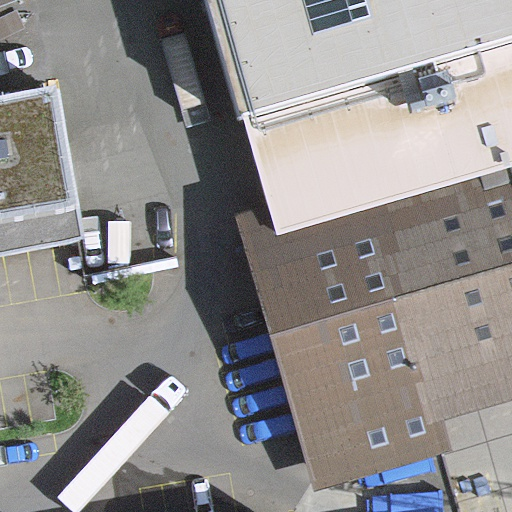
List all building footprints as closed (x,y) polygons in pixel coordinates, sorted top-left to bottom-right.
[(364,0),(238,0),(270,96),(384,60),(364,0)] [(385,0),(393,24),(474,0),(385,0)] [(511,40),(246,117),(271,202),(238,212),(318,486),(439,451),(431,426),(511,402),(511,40)] [(76,75),(100,128),(163,101),(139,47),(76,75)] [(0,246),(83,232),(56,84),(0,94),(0,246)]
